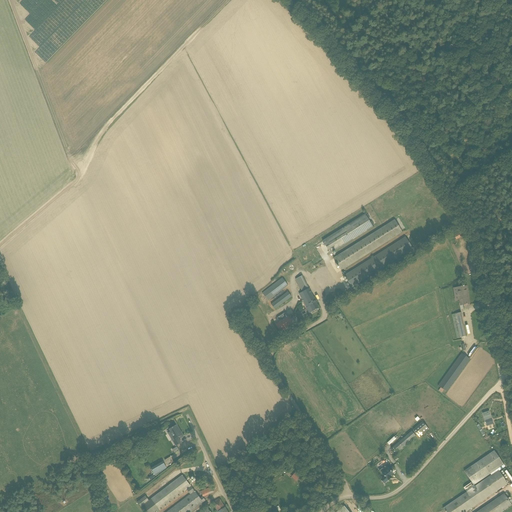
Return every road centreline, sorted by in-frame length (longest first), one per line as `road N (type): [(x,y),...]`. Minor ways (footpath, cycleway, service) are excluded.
road 1 (track): [(229,0),(113,117),(78,177),(0,247)]
road 2 (track): [(485,269),(477,231),(427,155),(297,0)]
road 3 (track): [(78,177),(185,410)]
road 4 (unclassified): [(323,511),(347,494),(385,497),(401,488),(502,381)]
